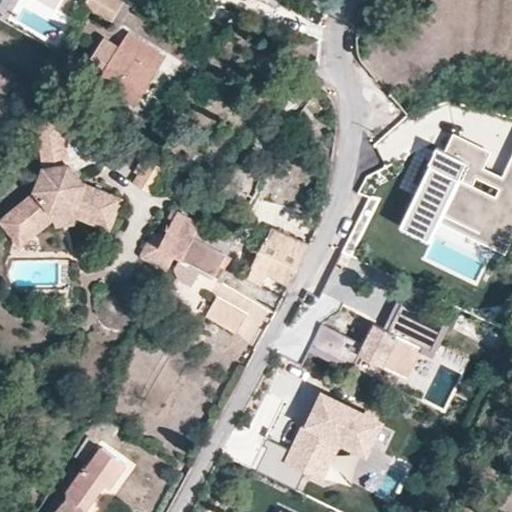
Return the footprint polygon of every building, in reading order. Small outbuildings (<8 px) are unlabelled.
[(121,0),(86,0),(85,4),(111,19),(121,0)] [(82,70),(134,103),(164,56),(127,33),(120,45),(104,35),(82,70)] [(15,77),(0,68),(0,91),(6,94),(15,77)] [(122,202),(85,186),(69,164),(64,118),(37,121),(44,167),(35,190),(0,218),(0,227),(12,243),(48,214),(75,209),(114,223),(122,202)] [(491,154),(457,136),(407,228),(435,243),(448,219),(511,253),(511,250),(511,173),(506,184),(482,171),(491,154)] [(163,171),(148,162),(136,184),(151,193),(163,171)] [(325,202),(315,202),(312,213),(323,215),(325,202)] [(18,250),(51,223),(75,219),(111,232),(114,223),(75,209),(48,214),(12,243),(18,250)] [(168,216),(172,220),(158,247),(176,257),(180,259),(193,235),(200,223),(173,209),(168,216)] [(200,223),(193,235),(227,254),(234,242),(229,238),(200,223)] [(266,273),(291,285),(310,244),(272,228),(251,265),(252,266),(247,279),(260,285),(266,273)] [(339,257),(349,263),(363,235),(353,230),(339,257)] [(193,235),(180,259),(214,277),(227,254),(193,235)] [(151,242),(143,254),(169,269),(176,257),(158,247),(151,242)] [(219,297),(207,317),(236,333),(247,313),(219,297)] [(365,356),(410,378),(437,324),(404,307),(392,332),(379,326),(365,356)] [(394,424),(329,395),(315,427),(306,428),(295,452),(272,442),(258,471),(301,490),(308,476),(325,484),(341,449),(376,464),(394,424)] [(96,415),(92,423),(113,433),(117,426),(96,415)] [(87,468),(85,468),(68,489),(68,498),(56,511),(86,511),(84,510),(103,483),(109,486),(126,463),(103,447),(87,468)]
